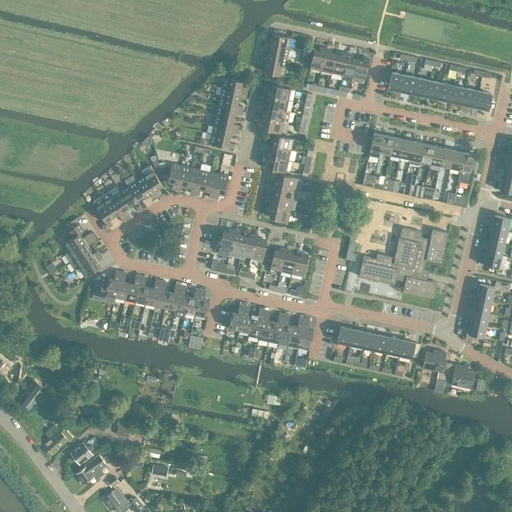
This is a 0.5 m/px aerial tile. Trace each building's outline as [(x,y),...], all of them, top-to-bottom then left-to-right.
[(265,38),(264,42),(289,47),(290,37),(272,33),(271,39),(265,38)] [(269,48),(268,52),(287,56),(289,47),(264,42),(263,46),(269,48)] [(314,48),(310,67),(321,69),(325,48),(320,47),(320,49),(314,48)] [(321,69),(320,72),(331,75),(332,71),(336,53),(330,52),(331,49),(325,48),(321,69)] [(261,56),(260,61),(285,66),(287,56),(268,52),(267,58),(261,56)] [(336,53),(332,71),(343,74),(347,53),(341,52),(341,54),(336,53)] [(347,53),(343,74),(353,76),(357,58),(351,56),(352,54),(347,53)] [(402,62),(407,63),(409,55),(400,53),(399,57),(403,58),(402,62)] [(409,55),(407,63),(406,64),(411,65),(412,60),(415,61),(416,56),(409,55)] [(357,58),(353,76),(364,78),(368,58),(363,57),(363,59),(357,58)] [(283,75),(285,66),(260,61),(260,65),(266,66),(265,72),(283,75)] [(388,87),(401,90),(404,75),(392,72),(388,87)] [(404,75),(401,90),(413,93),(416,77),(404,75)] [(224,76),(222,85),(246,92),(247,87),(241,86),(242,80),(224,76)] [(416,77),(413,93),(426,95),(429,80),(416,77)] [(429,80),(426,95),(438,98),(441,83),(429,80)] [(310,83),(308,88),(316,90),(318,85),(317,85),(317,83),(312,82),(312,84),(310,83)] [(441,83),(438,98),(451,101),(454,86),(441,83)] [(222,85),(220,95),(238,99),(239,95),(245,96),(246,92),(222,85)] [(268,90),(267,94),(288,99),(290,89),(272,85),(271,90),(268,90)] [(339,90),(338,95),(339,95),(340,95),(345,96),(346,91),(343,91),(343,89),(344,87),(340,86),(339,90)] [(454,86),(451,101),(463,103),(466,88),(454,86)] [(466,88),(463,103),(476,106),(479,91),(466,88)] [(479,91),(476,106),(488,109),(491,94),(479,91)] [(268,100),(267,106),(285,110),(288,99),(267,94),(266,100),(268,100)] [(220,95),(217,105),(242,111),(243,106),(237,105),(238,99),(220,95)] [(217,105),(215,114),(234,118),(235,113),(241,115),(242,111),(217,105)] [(263,111),(262,116),(283,121),(288,122),(290,111),(285,110),(267,106),(266,112),(263,111)] [(215,114),(213,124),(238,129),(239,125),(232,123),(234,118),(215,114)] [(264,122),(262,127),(281,131),(283,121),(262,116),(261,121),(264,122)] [(213,124),(211,133),(230,137),(231,132),(237,133),(238,129),(213,124)] [(374,132),(370,150),(369,155),(379,157),(380,152),(384,135),(374,132)] [(228,142),(230,137),(211,133),(209,143),(233,148),(234,143),(228,142)] [(273,140),(272,145),(290,149),(293,139),(272,134),(270,139),(273,140)] [(384,135),(380,152),(390,154),(394,137),(384,135)] [(394,137),(390,154),(400,156),(404,139),(394,137)] [(404,139),(400,156),(410,159),(414,141),(404,139)] [(410,159),(409,164),(419,166),(420,161),(424,143),(414,141),(410,159)] [(424,143),(420,161),(430,163),(434,145),(424,143)] [(268,150),(267,155),(288,160),(290,149),(272,145),(271,151),(268,150)] [(434,145),(430,163),(440,165),(444,148),(434,145)] [(444,148),(440,165),(450,167),(454,150),(444,148)] [(454,150),(450,167),(460,169),(464,152),(454,150)] [(464,152),(460,169),(458,181),(470,184),(472,172),(473,172),(477,155),(474,155),(474,154),(464,152)] [(269,161),(267,167),(285,171),(288,160),(267,155),(266,161),(269,161)] [(171,188),(176,189),(182,165),(171,163),(167,181),(172,182),(171,188)] [(150,165),(141,170),(144,174),(152,187),(157,196),(161,193),(157,188),(162,185),(152,169),(153,169),(150,165)] [(182,165),(176,189),(180,190),(181,184),(186,185),(190,167),(182,165)] [(511,166),(505,165),(502,178),(511,179),(511,166)] [(190,167),(186,185),(191,186),(190,193),(194,194),(200,169),(190,167)] [(200,169),(194,194),(199,194),(200,188),(205,190),(209,171),(200,169)] [(209,171),(205,190),(210,191),(209,197),(213,198),(219,173),(209,171)] [(275,180),(274,183),(295,188),(297,179),(297,177),(279,172),(279,173),(279,175),(277,180),(275,180)] [(219,173),(213,198),(217,199),(219,193),(224,194),(228,175),(219,173)] [(135,180),(146,196),(150,193),(153,198),(157,196),(152,187),(144,174),(135,180)] [(365,174),(362,185),(373,187),(375,176),(365,174)] [(375,176),(373,187),(382,189),(383,184),(384,178),(379,177),(375,176)] [(383,184),(382,189),(392,191),(393,186),(394,180),(391,179),(384,178),(383,184)] [(511,193),(511,179),(502,178),(499,190),(511,193)] [(135,180),(127,185),(141,206),(143,209),(147,207),(144,204),(141,198),(146,196),(135,180)] [(275,190),(274,195),(292,199),(295,188),(274,183),(272,190),(275,190)] [(414,184),(412,196),(413,196),(422,198),(425,186),(414,184)] [(117,185),(109,191),(111,195),(124,216),(126,219),(130,217),(128,214),(125,209),(129,206),(119,190),(120,190),(117,185)] [(120,190),(119,190),(129,206),(134,203),(137,208),(139,212),(143,209),(141,206),(127,185),(120,190)] [(425,186),(422,198),(423,198),(432,200),(433,195),(435,189),(435,188),(425,186)] [(109,191),(100,196),(113,216),(117,213),(121,219),(123,222),(126,219),(124,216),(111,195),(109,191)] [(455,193),(453,204),(462,206),(465,207),(468,196),(467,196),(462,194),(455,193)] [(270,201),(269,205),(290,209),(292,199),(274,195),(273,202),(270,201)] [(109,219),(113,216),(100,196),(92,201),(105,221),(108,227),(112,224),(109,219)] [(287,221),(289,215),(294,216),(295,211),(290,210),(290,209),(269,205),(268,211),(271,211),(269,217),(287,221)] [(301,220),(305,221),(311,222),(312,214),(307,213),(307,215),(302,214),(301,220)] [(494,216),(492,227),(506,230),(509,219),(494,216)] [(72,237),(63,243),(68,251),(64,253),(64,254),(90,238),(94,235),(91,231),(87,234),(82,237),(79,233),(84,230),(79,223),(68,230),(72,237)] [(492,227),(489,239),(504,242),(506,230),(492,227)] [(363,256),(358,277),(394,285),(395,279),(405,281),(402,291),(433,298),(437,282),(426,280),(429,270),(424,269),(426,260),(441,263),(448,233),(432,229),(430,239),(421,237),(422,233),(401,228),(399,237),(398,237),(394,258),(377,254),(376,259),(363,256)] [(223,232),(219,249),(219,253),(229,255),(230,252),(235,231),(230,230),(229,233),(223,232)] [(230,252),(229,255),(240,258),(241,254),(245,236),(239,235),(240,232),(235,231),(230,252)] [(90,238),(64,254),(69,262),(90,249),(87,245),(92,241),(96,239),(94,235),(90,238)] [(245,236),(241,254),(251,256),(250,259),(251,259),(256,236),(251,235),(250,238),(245,236)] [(350,237),(345,258),(346,258),(351,259),(354,260),(355,254),(356,253),(353,252),(352,252),(355,238),(355,236),(350,235),(350,237)] [(256,236),(251,259),(262,261),(266,241),(260,240),(261,237),(256,236)] [(489,239),(486,252),(501,255),(504,242),(489,239)] [(90,249),(69,262),(75,270),(100,254),(98,250),(92,253),(90,249)] [(271,268),(281,270),(286,250),(280,249),(280,251),(274,250),(271,268)] [(286,250),(281,270),(292,273),(296,255),(290,254),(291,251),(286,250)] [(498,268),(501,255),(486,252),(483,265),(498,268)] [(296,255),(292,273),(302,275),(307,255),(302,253),(301,256),(296,255)] [(100,254),(75,270),(79,268),(84,276),(100,266),(97,261),(102,258),(100,254)] [(212,261),(210,269),(214,270),(217,271),(225,273),(226,267),(227,264),(212,260),(212,261)] [(52,261),(45,266),(49,272),(56,267),(52,261)] [(105,297),(105,294),(115,296),(121,271),(116,270),(114,279),(108,277),(107,284),(95,281),(92,294),(105,297)] [(121,271),(115,296),(125,298),(129,282),(123,281),(125,272),(121,271)] [(129,282),(125,298),(135,301),(141,276),(135,274),(134,283),(129,282)] [(141,276),(135,301),(145,303),(149,286),(143,285),(145,277),(141,276)] [(149,286),(145,303),(155,305),(161,280),(155,279),(153,287),(149,286)] [(161,280),(155,305),(165,307),(168,291),(163,290),(165,281),(161,280)] [(168,291),(165,307),(175,309),(180,284),(175,283),(173,292),(168,291)] [(180,284),(175,309),(185,312),(185,311),(189,295),(183,294),(185,286),(180,284)] [(479,284),(476,296),(491,299),(494,287),(479,284)] [(189,295),(185,311),(191,313),(190,317),(187,317),(184,329),(190,330),(194,313),(195,314),(200,289),(195,288),(193,296),(189,295)] [(200,289),(195,314),(205,316),(208,300),(203,298),(205,290),(200,289)] [(476,296),(474,307),(489,310),(491,299),(476,296)] [(228,327),(238,330),(244,305),(239,304),(237,312),(232,311),(228,327)] [(244,305),(238,330),(249,332),(253,316),(247,314),(249,306),(244,305)] [(474,307),(471,320),(486,323),(489,310),(474,307)] [(249,332),(248,336),(257,338),(257,339),(258,339),(259,334),(265,309),(259,308),(257,317),(253,316),(249,332)] [(259,334),(258,339),(267,341),(269,336),(272,320),(267,319),(269,310),(265,309),(259,334)] [(269,336),(267,341),(277,343),(278,338),(284,314),(279,313),(277,321),(272,320),(269,336)] [(284,314),(278,338),(289,341),(292,324),(287,323),(289,315),(284,314)] [(289,341),(287,346),(298,348),(298,347),(304,318),(299,317),(297,326),(292,324),(289,341)] [(304,318),(298,347),(308,349),(312,329),(307,328),(309,319),(304,318)] [(483,336),(486,323),(471,320),(468,333),(483,336)] [(338,342),(351,345),(354,329),(341,327),(338,342)] [(354,329),(351,345),(363,347),(367,332),(354,329)] [(367,332),(363,347),(375,350),(378,335),(367,332)] [(378,335),(375,350),(388,353),(391,337),(378,335)] [(391,337),(388,353),(400,355),(403,340),(391,337)] [(403,340),(400,355),(411,358),(414,342),(403,340)] [(250,346),(248,356),(253,357),(256,347),(250,346)] [(426,352),(423,367),(438,371),(436,378),(438,378),(446,380),(450,363),(444,362),(446,353),(433,350),(433,353),(426,352)] [(446,380),(446,381),(452,382),(452,384),(470,388),(474,372),(468,370),(468,367),(450,363),(446,380)] [(33,379),(20,396),(17,400),(25,407),(42,385),(33,379)] [(87,403),(112,407),(112,401),(88,397),(87,403)] [(252,408),(251,416),(268,419),(269,411),(252,408)] [(116,434),(120,435),(128,436),(131,424),(118,421),(116,434)] [(50,455),(54,452),(67,439),(68,441),(72,437),(64,428),(60,432),(54,425),(45,434),(50,439),(42,446),(50,455)] [(82,441),(69,452),(79,463),(83,460),(84,461),(101,447),(93,436),(84,444),(82,441)] [(272,441),(264,453),(272,459),(280,447),(272,441)] [(168,451),(150,447),(148,455),(166,459),(168,451)] [(93,475),(91,473),(106,462),(103,458),(107,455),(104,450),(85,464),(86,466),(75,474),(82,483),(93,475)] [(115,489),(103,498),(111,509),(112,509),(114,511),(118,511),(128,504),(128,503),(133,499),(131,496),(127,499),(126,498),(123,500),(115,489)] [(137,511),(143,507),(135,497),(133,499),(128,503),(128,504),(134,511),(137,511)]
